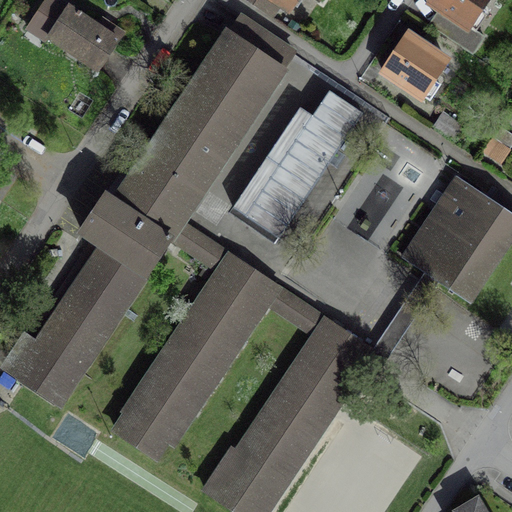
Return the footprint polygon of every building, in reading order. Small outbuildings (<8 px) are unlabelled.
[(0,0),(0,14),(10,0),(0,0)] [(133,38),(68,0),(52,0),(32,33),(106,78),(133,38)] [(249,0),(278,20),(285,9),(303,20),(316,0),(249,0)] [(511,5),(511,3),(506,0),(438,0),(433,8),(486,43),(511,5)] [(105,197),(82,231),(104,245),(38,345),(25,336),(4,368),(59,404),(170,238),(221,271),(231,256),(182,223),(295,54),(240,17),(115,204),(105,197)] [(390,75),(437,106),(461,70),(414,39),(390,75)] [(300,108),(233,208),(278,237),(361,113),(329,92),(313,116),(300,108)] [(436,131),(458,145),(468,131),(445,117),(436,131)] [(487,154),(508,167),(511,160),(511,148),(497,139),(487,154)] [(511,215),(458,179),(404,259),(426,273),(423,278),(435,287),(439,282),(468,302),(511,236),(511,215)] [(128,414),(117,431),(155,456),(166,439),(172,443),(267,303),(317,337),(328,321),(231,256),(221,271),(126,411),(128,414)] [(374,352),(367,364),(379,372),(435,287),(423,278),(374,352)] [(374,352),(328,321),(317,337),(238,453),(232,450),(205,490),(237,511),(265,511),(367,364),(374,352)] [(484,511),(478,499),(457,511),(458,511),(484,511)]
